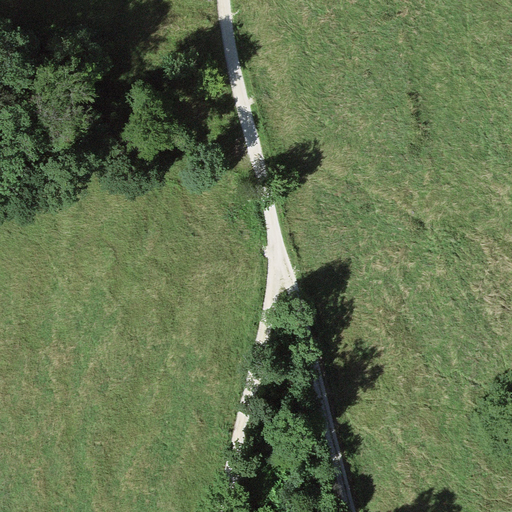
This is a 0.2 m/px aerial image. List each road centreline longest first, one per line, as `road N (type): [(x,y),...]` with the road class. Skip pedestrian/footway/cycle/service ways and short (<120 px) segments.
road 1 (track): [(225,0),(283,266)]
road 2 (track): [(283,266),(356,511)]
road 3 (track): [(283,266),(225,511)]
